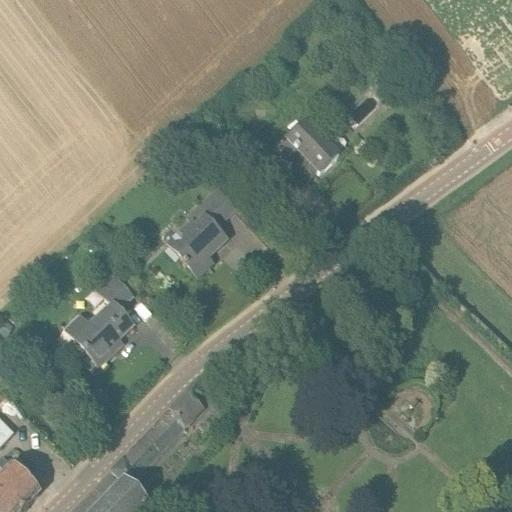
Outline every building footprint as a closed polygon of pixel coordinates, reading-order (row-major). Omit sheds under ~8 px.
[(363,74),(354,65),(345,74),(354,83),(363,74)] [(338,159),(324,145),(306,126),(284,149),(281,146),(275,152),(290,166),(272,184),(289,201),(308,183),(316,175),(319,178),(338,159)] [(257,183),(246,172),(236,182),(247,193),(257,183)] [(225,244),(214,233),(235,212),(216,192),(186,221),(190,225),(167,249),(183,266),(197,280),(208,270),(203,265),(225,244)] [(131,329),(117,314),(132,299),(112,279),(97,295),(110,308),(89,329),(80,320),(65,334),(84,355),(98,369),(113,355),(109,350),(131,329)] [(0,325),(0,335),(6,338),(11,326),(1,322),(0,325)] [(148,511),(150,511),(121,484),(177,424),(184,432),(203,412),(185,396),(135,449),(110,476),(76,511),(148,511)] [(0,450),(13,437),(0,424),(0,511),(25,511),(27,510),(26,510),(39,497),(1,461),(0,462),(0,450)]
